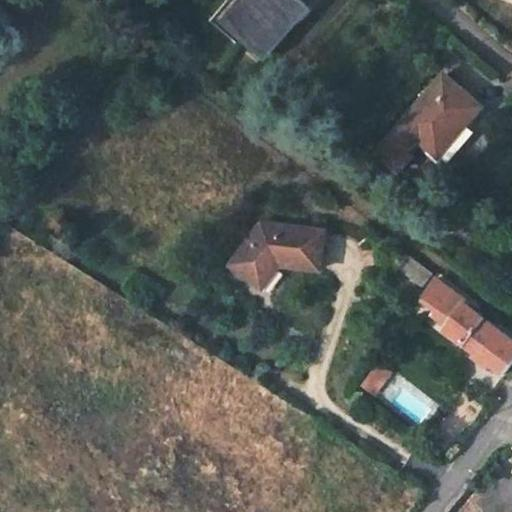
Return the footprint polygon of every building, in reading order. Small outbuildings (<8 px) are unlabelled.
[(304,3),(300,0),(240,0),(223,22),(244,41),(250,34),(266,47),(304,3)] [(443,74),(403,124),(378,155),(400,173),(413,156),(408,153),(419,139),(434,151),(446,138),(455,146),(471,127),(467,123),(481,107),(443,74)] [(261,222),(240,251),(267,271),(272,264),(319,268),(323,230),(261,222)] [(267,271),(240,251),(230,265),(257,284),(267,271)] [(511,360),(511,338),(467,305),(469,301),(436,277),(428,287),(422,296),(436,307),(430,314),(445,325),(442,329),(502,373),(511,360)] [(415,306),(422,296),(428,287),(424,284),(412,299),(415,306)] [(382,365),(364,387),(374,394),(391,372),(382,365)]
